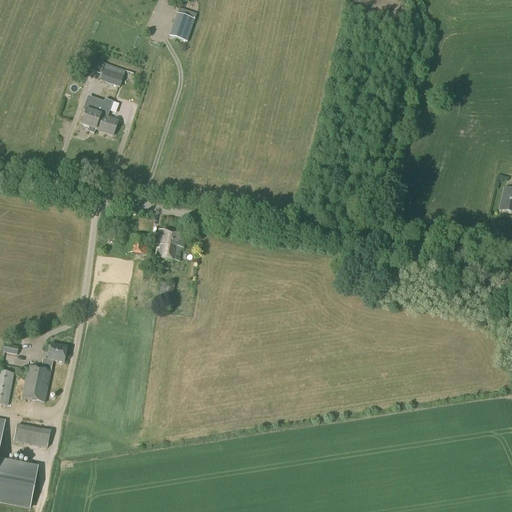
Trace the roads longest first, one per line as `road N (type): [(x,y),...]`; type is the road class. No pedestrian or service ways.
road 1 (unclassified): [(511,306),(488,270),(470,261),(0,185)]
road 2 (track): [(364,244),(424,46),(416,0)]
